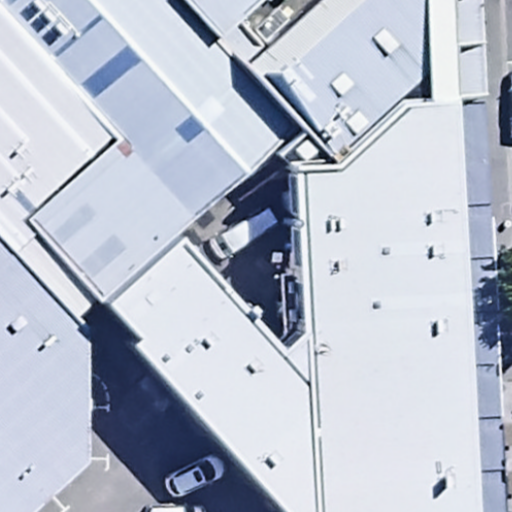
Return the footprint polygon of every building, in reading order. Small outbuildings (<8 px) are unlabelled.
[(234,46),(191,0),(0,0),(0,264),(83,360),(117,329),(195,258),(293,169),(322,141),(254,67),(234,46)] [(290,0),(191,0),(234,46),(290,0)] [(408,89),(471,123),(467,0),(330,0),(254,67),(322,141),(408,89)] [(272,511),(490,511),(471,123),(408,89),(322,141),(293,169),(289,363),(195,258),(117,329),(272,511)] [(83,360),(0,264),(0,511),(96,511),(165,453),(83,360)]
